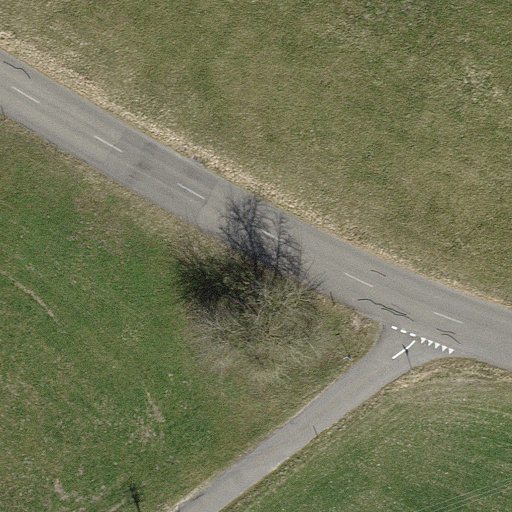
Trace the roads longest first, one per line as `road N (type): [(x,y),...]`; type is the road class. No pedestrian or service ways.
road 1 (unclassified): [(433,312),(184,189),(0,79)]
road 2 (unclassified): [(433,312),(422,338),(197,511)]
